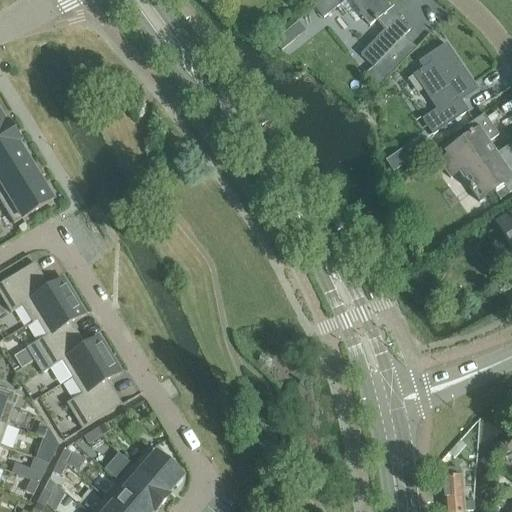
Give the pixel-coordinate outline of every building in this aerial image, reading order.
[(323,20),(348,0),(347,0),(325,0),(314,9),(323,20)] [(384,0),(348,0),(370,28),(376,23),(384,34),(361,57),(373,70),(410,32),(390,12),(392,10),(384,0)] [(285,33),(273,43),(281,52),(293,43),(285,33)] [(440,110),(431,116),(422,122),(431,137),(466,114),(457,101),(462,98),(463,100),(475,93),(445,47),(427,59),(432,66),(416,76),(433,103),(434,102),(440,110)] [(507,197),(511,193),(511,146),(491,160),(483,148),(497,139),(483,117),(462,131),(467,138),(443,153),(446,157),(438,163),(450,181),(457,175),(477,205),(502,189),(507,197)] [(0,156),(17,146),(19,145),(7,124),(5,126),(0,128),(0,156)] [(0,181),(28,164),(17,146),(0,156),(0,181)] [(398,155),(384,164),(392,175),(405,166),(398,155)] [(0,204),(1,206),(40,183),(28,164),(0,181),(0,204)] [(16,224),(52,202),(40,183),(1,206),(13,226),(16,224)] [(511,213),(494,225),(511,251),(511,213)] [(48,288),(34,265),(0,285),(0,299),(10,315),(21,308),(31,325),(73,299),(64,285),(61,287),(58,282),(48,288)] [(81,313),(73,299),(31,325),(32,325),(36,323),(45,338),(25,350),(33,363),(77,336),(71,325),(81,319),(78,314),(81,313)] [(84,346),(77,336),(33,363),(41,376),(61,364),(71,380),(108,357),(100,343),(97,345),(94,340),(84,346)] [(117,371),(108,357),(71,380),(81,396),(65,406),(81,432),(121,407),(107,384),(117,377),(114,373),(117,371)] [(8,405),(0,401),(0,425),(6,428),(14,407),(8,405)] [(47,429),(39,426),(34,438),(43,441),(47,429)] [(105,426),(94,432),(99,440),(109,433),(105,426)] [(99,440),(94,432),(83,439),(88,447),(99,440)] [(162,462),(147,449),(132,467),(168,498),(167,496),(182,479),(170,469),(172,467),(164,460),(162,462)] [(45,452),(40,463),(48,467),(53,456),(45,452)] [(63,452),(57,463),(65,467),(71,456),(63,452)] [(59,479),(65,467),(57,463),(52,475),(59,479)] [(156,511),(168,498),(132,467),(118,484),(150,511),(156,511)] [(443,511),(462,511),(462,504),(460,479),(458,479),(457,470),(442,472),(443,481),(440,481),(443,511)] [(44,475),(36,471),(30,482),(38,486),(44,475)] [(32,498),(38,486),(30,482),(24,494),(32,498)] [(150,511),(118,484),(103,500),(117,511),(150,511)] [(43,491),(37,503),(45,507),(51,495),(43,491)] [(117,511),(103,500),(92,511),(117,511)] [(42,511),(45,507),(37,503),(34,508),(32,511),(42,511)] [(467,504),(462,504),(462,511),(471,511),(471,503),(467,504)]
